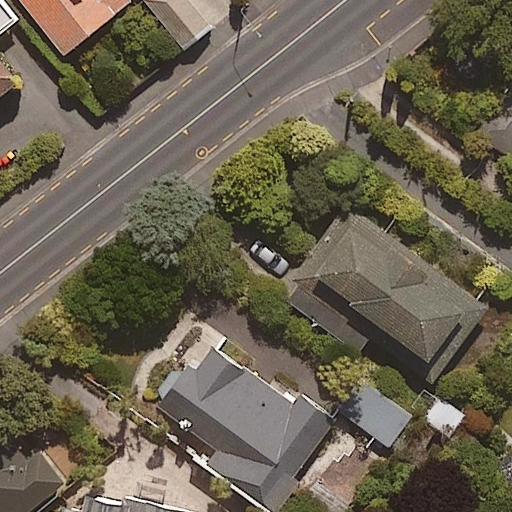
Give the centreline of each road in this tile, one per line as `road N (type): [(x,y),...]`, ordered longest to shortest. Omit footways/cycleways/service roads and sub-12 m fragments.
road 1 (tertiary): [(371,0),(0,293)]
road 2 (tertiary): [(0,252),(317,0)]
